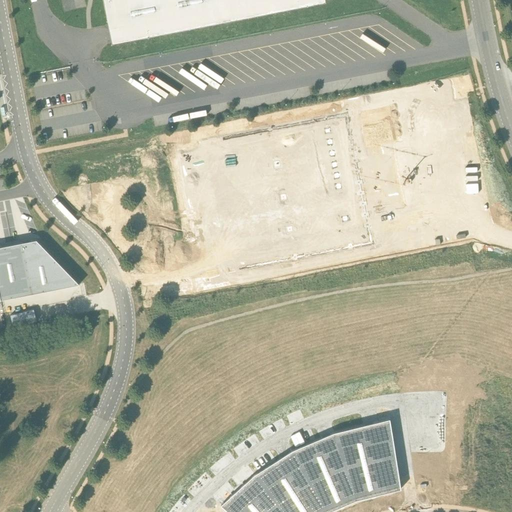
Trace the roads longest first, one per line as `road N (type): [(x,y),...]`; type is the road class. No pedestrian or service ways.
road 1 (unclassified): [(0,19),(34,179),(105,260),(125,315),(116,384),(49,511)]
road 2 (tertiary): [(511,142),(475,0)]
